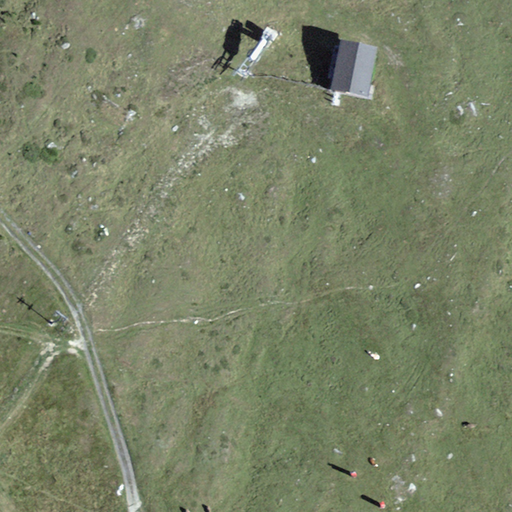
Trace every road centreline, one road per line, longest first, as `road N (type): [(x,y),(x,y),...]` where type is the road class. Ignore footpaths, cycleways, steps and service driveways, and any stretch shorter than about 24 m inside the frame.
road 1 (track): [(84,332),(135,511)]
road 2 (track): [(0,213),(67,293),(84,332)]
